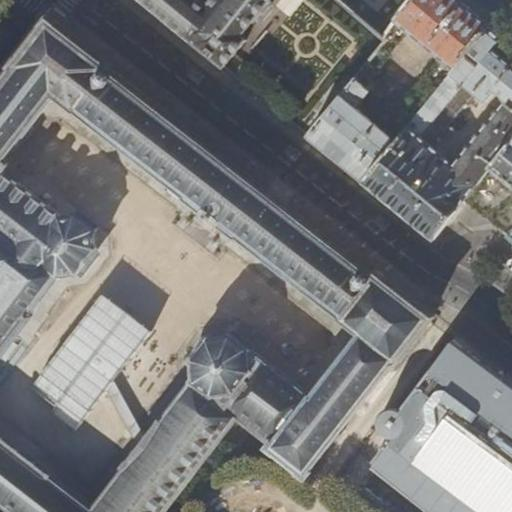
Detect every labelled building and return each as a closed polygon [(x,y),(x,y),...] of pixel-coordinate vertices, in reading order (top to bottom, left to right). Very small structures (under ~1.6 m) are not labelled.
[(140,0),(224,68),(246,40),(242,36),(255,20),(258,23),(262,17),(260,16),(267,7),(269,9),(273,3),(271,1),(271,0),(140,0)] [(279,0),(277,3),(288,12),(298,0),(279,0)] [(439,91),(491,27),(458,0),(412,0),(389,31),(384,38),(387,41),(382,47),(391,54),(409,32),(417,38),(417,40),(431,51),(432,50),(444,60),(426,81),(439,91)] [(48,16),(0,78),(0,169),(4,172),(59,101),(69,109),(68,110),(70,112),(72,111),(75,113),(76,112),(186,198),(185,199),(212,222),(236,240),(238,239),(339,318),(338,320),(343,325),(344,323),(357,334),(356,335),(358,336),(357,338),(358,339),(351,348),(349,347),(348,349),(349,350),(341,360),(340,359),(338,362),(339,362),(331,372),(330,371),(329,374),(322,384),(321,383),(319,386),(320,386),(311,397),(310,396),(309,397),(300,389),(298,387),(298,388),(287,380),(288,379),(286,378),(276,371),(276,370),(274,368),(273,369),(264,362),(265,361),(263,360),(262,361),(251,352),(252,350),(249,347),(248,348),(234,337),(231,334),(229,337),(211,339),(209,338),(207,340),(207,342),(200,350),(193,360),(192,359),(190,362),(192,365),(193,381),(191,385),(94,509),(92,509),(41,469),(33,463),(2,503),(13,511),(167,511),(239,419),(275,446),(309,472),(390,369),(395,372),(405,359),(404,358),(426,329),(427,330),(433,322),(438,317),(431,311),(424,306),(424,307),(386,279),(387,278),(374,268),(371,272),(113,70),(115,67),(48,16)] [(372,29),(384,38),(389,31),(378,22),(372,29)] [(439,91),(364,183),(402,214),(434,240),(464,201),(480,184),(511,143),(511,44),(491,27),(439,91)] [(336,160),(364,183),(439,91),(426,81),(400,113),(396,110),(381,128),(378,126),(377,126),(357,108),(371,91),(366,87),(391,54),(382,47),(309,138),(336,160)] [(511,143),(480,184),(464,201),(511,237),(511,143)] [(0,506),(2,503),(33,463),(25,457),(8,444),(0,437),(0,350),(3,347),(6,343),(9,339),(11,336),(17,328),(20,324),(23,321),(30,312),(33,308),(43,296),(53,283),(56,280),(47,273),(39,267),(33,262),(26,257),(23,255),(9,244),(0,237),(0,177),(4,172),(0,169),(0,506)] [(47,273),(56,280),(57,278),(59,279),(61,276),(63,276),(69,276),(72,275),(75,273),(78,275),(80,273),(79,272),(82,268),(83,267),(86,262),(90,258),(90,257),(94,253),(95,253),(97,250),(95,248),(95,246),(96,241),(95,237),(94,236),(94,233),(96,230),(93,227),(92,228),(90,227),(86,223),(82,220),(79,218),(80,217),(77,214),(73,218),(66,218),(61,219),(60,216),(58,214),(54,211),(41,200),(35,196),(16,181),(9,176),(5,173),(4,172),(0,177),(0,237),(9,244),(23,255),(26,257),(33,262),(39,267),(47,273)] [(25,391),(74,428),(151,327),(102,290),(25,391)] [(511,511),(511,373),(464,336),(459,342),(409,407),(403,405),(395,407),(390,409),(387,414),(385,421),(386,426),(391,433),(395,438),(392,441),(374,464),(377,466),(376,468),(431,511),(511,511)]
